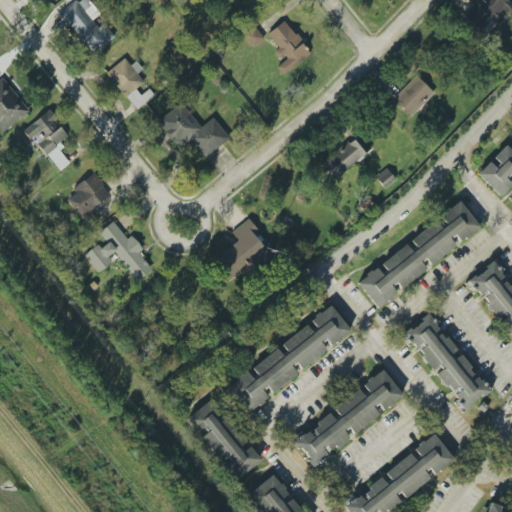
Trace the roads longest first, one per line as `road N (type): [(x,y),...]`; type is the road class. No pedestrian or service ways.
road 1 (residential): [(511,94),(396,211),(329,264),(333,294),(372,343)]
road 2 (residential): [(181,206),(202,208),(297,128),(420,0)]
road 3 (residential): [(181,206),(162,197),(2,0)]
road 4 (residential): [(372,343),(270,423),(337,511)]
